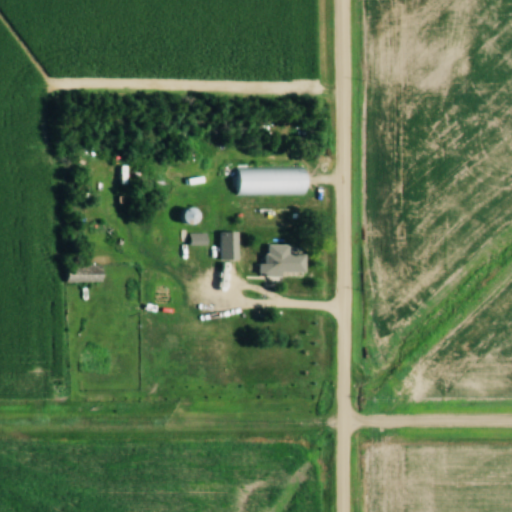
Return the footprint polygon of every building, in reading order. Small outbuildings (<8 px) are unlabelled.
[(301,195),(301,167),(229,167),(229,195),(301,195)] [(185,224),(188,210),(175,208),(172,222),(185,224)] [(234,260),(234,232),(215,232),(215,260),(234,260)] [(202,244),(202,234),(185,234),(185,244),(202,244)] [(257,244),(257,275),(286,275),(286,244),(257,244)] [(95,283),(95,265),(58,265),(58,283),(95,283)]
